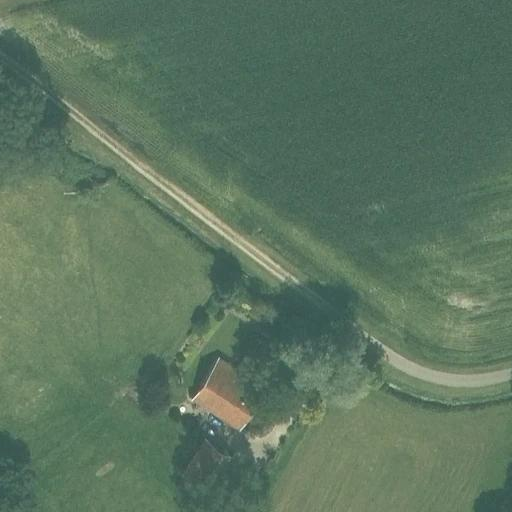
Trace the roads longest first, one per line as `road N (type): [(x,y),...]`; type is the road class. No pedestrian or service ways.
road 1 (track): [(318,305),(0,55)]
road 2 (unclassified): [(318,305),(419,372),(465,381),(511,374)]
